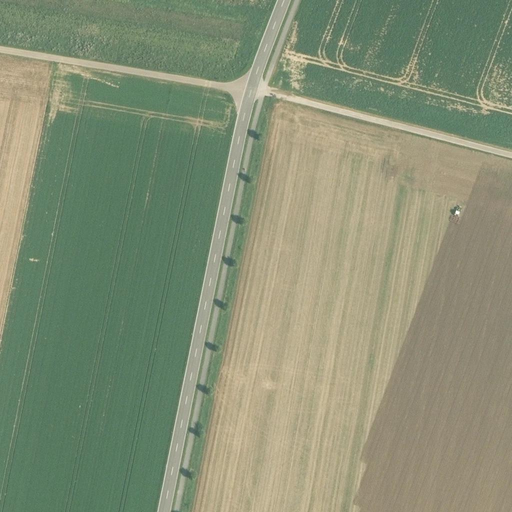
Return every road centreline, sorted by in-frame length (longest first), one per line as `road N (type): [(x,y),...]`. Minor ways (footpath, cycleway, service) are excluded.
road 1 (tertiary): [(165,511),(247,108),(286,0)]
road 2 (track): [(511,158),(253,88),(0,50)]
